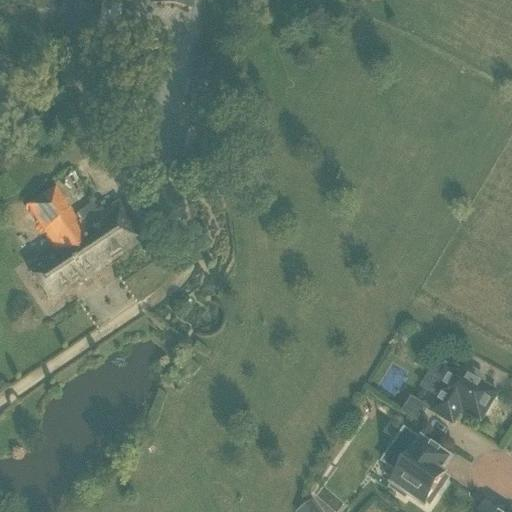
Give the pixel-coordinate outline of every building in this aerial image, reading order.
[(85,1),(102,3),(99,21),(112,23),(112,27),(119,28),(123,0),(84,0),(85,0),(85,1)] [(151,0),(151,6),(192,11),(193,0),(151,0)] [(139,238),(128,222),(115,203),(86,221),(80,212),(76,215),(58,187),(27,207),(58,253),(29,272),(47,300),(139,238)] [(440,398),(431,412),(453,426),(462,411),(481,423),(498,394),(482,385),(484,382),(483,379),(474,373),(470,374),(468,377),(454,368),(437,396),(440,398)] [(410,401),(400,417),(418,428),(428,412),(410,401)] [(421,442),(404,430),(383,463),(399,474),(392,485),(393,485),(390,489),(405,499),(408,496),(425,507),(427,504),(430,507),(439,494),(435,492),(445,477),(440,474),(450,460),(421,441),(421,442)] [(318,511),(312,503),(298,511),(318,511)]
